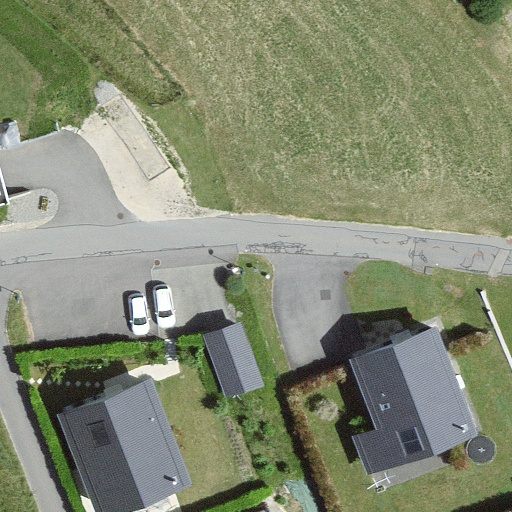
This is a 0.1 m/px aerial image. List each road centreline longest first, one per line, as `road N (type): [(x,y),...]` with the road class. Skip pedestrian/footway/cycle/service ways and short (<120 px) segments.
road 1 (residential): [(511,259),(146,226),(0,245)]
road 2 (residential): [(0,382),(51,511)]
